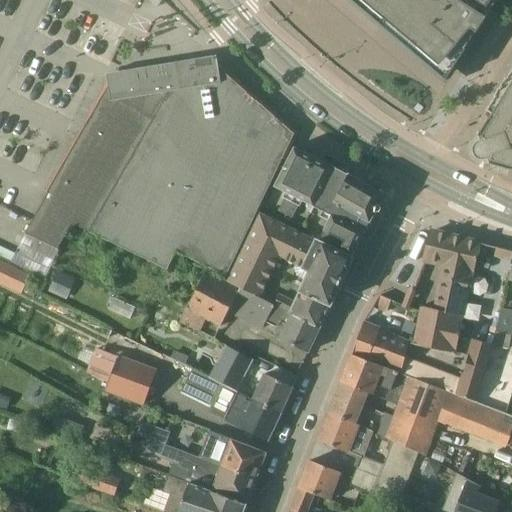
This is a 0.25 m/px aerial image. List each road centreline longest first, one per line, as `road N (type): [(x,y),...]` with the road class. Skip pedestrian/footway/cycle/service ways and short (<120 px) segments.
road 1 (tertiary): [(271,511),(358,293),(420,180)]
road 2 (secondary): [(204,0),(308,106),(420,180)]
road 3 (secondary): [(430,162),(331,100),(228,0)]
